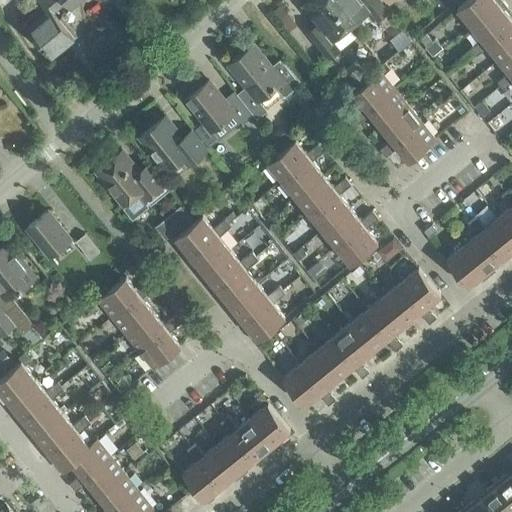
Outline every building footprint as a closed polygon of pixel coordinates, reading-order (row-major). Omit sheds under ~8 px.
[(74,35),(55,12),(60,7),(66,2),(72,9),(82,0),(40,0),(45,5),(26,21),(53,53),(74,35)] [(332,39),(352,24),(332,0),(307,0),(303,4),(318,22),(309,30),(330,57),(340,48),(332,39)] [(332,0),(352,24),(371,8),(378,18),(388,10),(380,0),(332,0)] [(502,0),(466,0),(458,7),(472,24),(502,0)] [(503,0),(502,0),(472,24),(483,37),(477,42),(483,50),(489,45),(486,41),(511,19),(511,17),(505,8),(508,5),(503,0)] [(99,19),(115,39),(129,28),(115,9),(109,13),(108,12),(99,19)] [(511,19),(486,41),(489,45),(499,58),(511,47),(511,19)] [(433,40),(427,32),(421,37),(427,45),(426,45),(433,54),(443,46),(436,37),(433,40)] [(393,39),(400,48),(408,42),(401,33),(393,39)] [(483,50),(477,42),(471,46),(477,54),(483,50)] [(301,82),(281,57),(272,65),(254,43),(229,63),(247,85),(237,92),(255,114),(258,117),(268,109),(259,98),(276,85),(285,95),(301,82)] [(511,47),(499,58),(510,71),(504,75),(510,83),(511,81),(511,47)] [(344,94),(352,88),(373,69),(365,60),(337,85),(344,94)] [(365,104),(359,109),(366,117),(371,112),(368,108),(396,86),(381,69),(354,91),(365,104)] [(510,83),(504,75),(498,80),(504,88),(510,83)] [(187,97),(205,120),(195,128),(208,144),(218,136),(212,129),(234,111),(243,123),(255,114),(237,92),(235,89),(224,98),(209,79),(187,97)] [(460,88),(467,97),(477,89),(470,80),(460,88)] [(368,108),(371,112),(382,125),(409,103),(396,86),(368,108)] [(482,99),(477,92),(471,97),(476,104),(482,99)] [(392,138),(387,143),(393,151),(399,146),(396,142),(423,120),(409,103),(382,125),(392,138)] [(366,117),(359,109),(353,114),(359,122),(366,117)] [(165,114),(141,134),(168,168),(182,156),(189,163),(208,147),(192,128),(183,136),(165,114)] [(410,160),(415,156),(437,137),(423,120),(396,142),(399,146),(410,160)] [(291,132),(285,124),(272,134),(279,142),(291,132)] [(310,155),(307,151),(296,138),(268,160),(283,178),(310,155)] [(325,150),(319,142),(313,147),(319,155),(325,150)] [(393,151),(387,143),(380,148),(387,156),(393,151)] [(319,155),(313,147),(307,151),(310,155),(283,178),(296,194),(324,172),(313,159),(319,155)] [(148,202),(168,186),(152,166),(143,174),(122,149),(98,169),(115,191),(114,192),(123,204),(125,203),(134,214),(148,202)] [(324,172),(296,194),(310,211),(338,189),(335,185),(324,172)] [(340,181),(347,189),(353,184),(346,176),(340,181)] [(338,189),(310,211),(324,228),(351,206),(341,193),(347,189),(340,181),(335,185),(338,189)] [(502,193),(507,199),(511,195),(511,188),(510,186),(502,193)] [(254,203),(259,209),(268,202),(263,195),(254,203)] [(511,204),(511,205),(499,215),(511,231),(511,204)] [(163,230),(168,236),(192,217),(183,205),(169,217),(173,222),(163,230)] [(351,206),(324,228),(337,245),(365,223),(362,219),(351,206)] [(48,209),(28,225),(51,254),(72,237),(48,209)] [(368,215),(374,223),(380,218),(374,210),(368,215)] [(183,241),(191,251),(218,231),(214,226),(203,213),(176,235),(174,236),(179,243),(183,241)] [(274,214),(267,219),(274,227),(281,222),(274,214)] [(468,220),(473,226),(481,220),(476,214),(468,220)] [(238,215),(231,222),(236,227),(243,221),(238,215)] [(365,223),(337,245),(351,262),(379,240),(369,227),(374,223),(368,215),(362,219),(365,223)] [(511,231),(499,215),(486,226),(481,220),(473,226),(478,232),(482,229),(504,256),(511,249),(511,231)] [(226,217),(220,222),(227,230),(233,225),(226,217)] [(201,271),(231,247),(221,235),(227,230),(220,222),(214,226),(218,231),(191,251),(200,262),(196,265),(201,271)] [(425,229),(430,235),(438,229),(433,223),(425,229)] [(482,229),(478,232),(465,243),(491,273),(497,268),(494,264),(504,256),(482,229)] [(101,251),(86,232),(76,240),(91,258),(101,251)] [(395,235),(378,249),(386,259),(403,245),(395,235)] [(0,303),(16,323),(34,344),(44,336),(10,295),(33,275),(6,242),(0,247),(0,303)] [(484,278),(491,273),(465,243),(447,257),(470,284),(481,275),(484,278)] [(241,260),(231,247),(201,271),(206,277),(209,275),(218,285),(245,264),(241,260)] [(253,251),(247,255),(254,264),(260,259),(253,251)] [(227,305),(248,289),(258,281),(248,268),(254,264),(247,255),(241,260),(245,264),(218,285),(226,296),(223,299),(227,305)] [(352,272),(357,277),(364,270),(360,265),(352,272)] [(424,308),(428,304),(442,293),(419,266),(402,280),(409,289),(424,308)] [(99,297),(113,315),(141,293),(137,289),(126,275),(99,297)] [(149,279),(143,284),(150,292),(156,287),(149,279)] [(424,308),(409,289),(402,280),(385,294),(407,321),(420,311),(425,317),(433,310),(428,304),(424,308)] [(236,309),(245,319),(272,298),(269,294),(258,281),(248,289),(227,305),(232,311),(236,309)] [(150,292),(143,284),(137,289),(141,293),(113,315),(127,331),(154,309),(144,296),(150,292)] [(280,284),(274,289),(281,297),(287,292),(280,284)] [(249,333),(255,340),(286,316),(275,302),(281,297),(274,289),(269,294),(272,298),(245,319),(253,330),(249,333)] [(407,321),(385,294),(368,307),(390,335),(394,331),(407,321)] [(316,303),(319,307),(325,302),(322,298),(316,303)] [(0,331),(3,335),(16,323),(0,303),(0,331)] [(368,307),(352,321),(374,348),(386,338),(391,344),(399,337),(394,331),(390,335),(368,307)] [(127,331),(140,348),(168,326),(164,322),(154,309),(127,331)] [(425,317),(429,323),(438,316),(433,310),(425,317)] [(176,312),(170,317),(177,325),(183,320),(176,312)] [(300,325),(309,318),(303,312),(295,319),(300,325)] [(170,317),(164,322),(168,326),(140,348),(154,366),(182,344),(171,330),(177,325),(170,317)] [(374,348),(352,321),(335,334),(357,362),(361,359),(374,348)] [(335,334),(318,348),(340,375),(353,365),(358,371),(366,364),(361,359),(357,362),(335,334)] [(391,344),(396,350),(404,343),(399,337),(391,344)] [(340,375),(318,348),(301,361),(323,389),(327,386),(340,375)] [(0,396),(5,402),(36,377),(26,364),(32,359),(26,351),(19,356),(22,360),(0,377),(0,387),(4,393),(0,396)] [(319,392),(324,398),(332,392),(327,386),(323,389),(301,361),(284,376),(306,403),(319,392)] [(358,371),(362,377),(370,370),(366,364),(358,371)] [(246,373),(239,379),(244,386),(251,379),(246,373)] [(14,405),(23,416),(50,394),(47,390),(36,377),(5,402),(10,408),(14,405)] [(59,380),(53,385),(59,393),(65,388),(59,380)] [(27,429),(33,435),(64,411),(53,398),(59,393),(53,385),(47,390),(50,394),(23,416),(31,426),(27,429)] [(324,398),(329,404),(337,398),(332,392),(324,398)] [(269,401),(252,415),(277,446),(283,441),(280,438),(291,429),(269,401)] [(88,417),(92,422),(101,415),(97,410),(88,417)] [(41,439),(50,449),(77,427),(74,424),(64,411),(33,435),(37,442),(41,439)] [(86,414),(80,419),(86,427),(92,422),(88,417),(86,414)] [(221,420),(226,426),(234,420),(229,414),(221,420)] [(277,446),(252,415),(239,426),(234,420),(226,426),(231,432),(235,429),(257,456),(267,448),(270,451),(277,446)] [(116,422),(120,427),(126,422),(122,417),(116,422)] [(61,470),(72,460),(72,459),(91,444),(90,443),(80,431),(86,427),(80,419),(74,424),(77,427),(50,449),(58,460),(55,463),(61,470)] [(246,465),(257,456),(235,429),(231,432),(218,442),(243,473),(249,469),(246,465)] [(85,476),(112,454),(98,437),(90,443),(91,444),(72,459),(72,460),(82,472),(76,477),(82,485),(88,480),(85,476)] [(193,453),(201,447),(196,441),(188,447),(193,453)] [(193,453),(197,459),(201,456),(223,484),(234,475),(237,479),(243,473),(218,442),(205,453),(201,447),(193,453)] [(126,471),(112,454),(85,476),(88,480),(99,493),(126,471)] [(201,456),(197,459),(184,470),(206,498),(208,501),(215,496),(212,492),(223,484),(201,456)] [(104,511),(114,511),(112,510),(140,488),(126,471),(99,493),(109,506),(103,510),(104,511)] [(497,481),(511,499),(511,472),(508,475),(506,473),(497,481)] [(76,490),(82,485),(76,477),(70,482),(76,490)] [(482,497),(494,511),(511,511),(511,499),(497,481),(487,488),(489,491),(482,497)] [(145,511),(154,505),(140,488),(112,510),(114,511),(145,511)] [(463,508),(466,511),(494,511),(482,497),(475,503),(473,500),(463,508)] [(0,511),(14,511),(6,501),(0,505),(0,511)]
